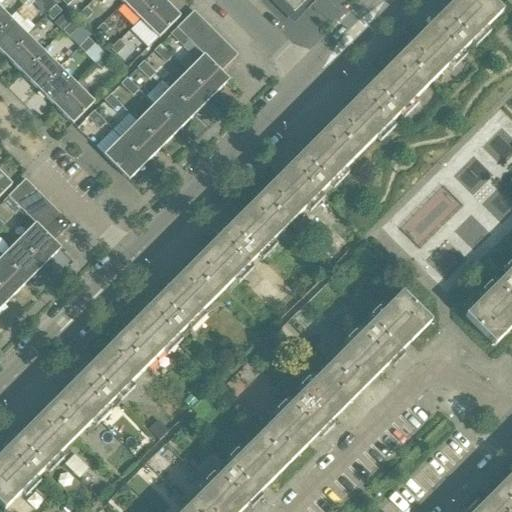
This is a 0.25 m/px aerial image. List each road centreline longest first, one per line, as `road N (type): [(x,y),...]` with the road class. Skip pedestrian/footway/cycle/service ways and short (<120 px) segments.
road 1 (residential): [(0,385),(308,79)]
road 2 (residential): [(287,511),(426,373),(511,416)]
road 3 (residential): [(423,511),(511,423)]
